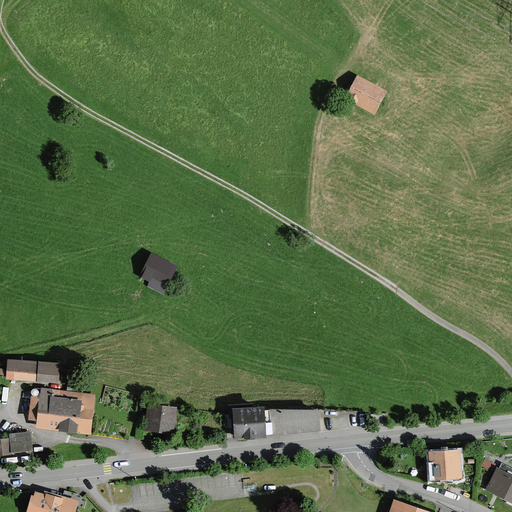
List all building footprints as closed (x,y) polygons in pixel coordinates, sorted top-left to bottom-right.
[(373,110),(382,93),(357,80),(349,97),(373,110)] [(152,258),(143,274),(165,285),(173,269),(152,258)] [(6,379),(55,383),(57,364),(7,360),(6,379)] [(38,423),(86,429),(89,405),(91,406),(92,396),(85,395),(85,391),(68,389),(67,393),(41,390),(40,394),(36,396),(33,396),(31,417),(39,418),(38,423)] [(270,411),(252,411),(252,405),(235,406),(236,437),(263,435),(319,429),(317,411),(270,412),(270,411)] [(151,415),(149,427),(150,427),(150,428),(158,429),(158,428),(169,429),(172,410),(149,407),(147,415),(151,415)] [(137,420),(135,437),(143,438),(145,421),(137,420)] [(29,435),(8,438),(10,453),(11,461),(32,459),(29,435)] [(8,438),(0,439),(0,454),(10,453),(8,438)] [(434,454),(435,476),(456,474),(455,453),(434,454)] [(511,469),(502,465),(491,487),(511,497),(511,469)] [(25,511),(73,511),(75,505),(84,507),(86,500),(79,494),(65,490),(62,500),(47,496),(46,499),(39,497),(38,501),(28,499),(25,511)]
